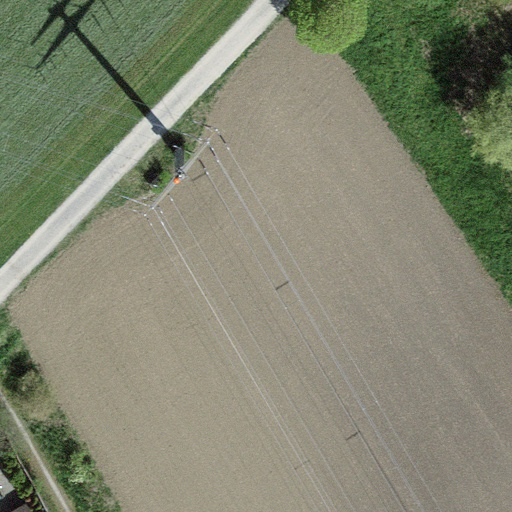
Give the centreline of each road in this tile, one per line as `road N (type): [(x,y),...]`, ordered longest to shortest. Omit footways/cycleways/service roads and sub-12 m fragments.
road 1 (track): [(283,0),(0,290)]
road 2 (track): [(0,393),(67,511)]
